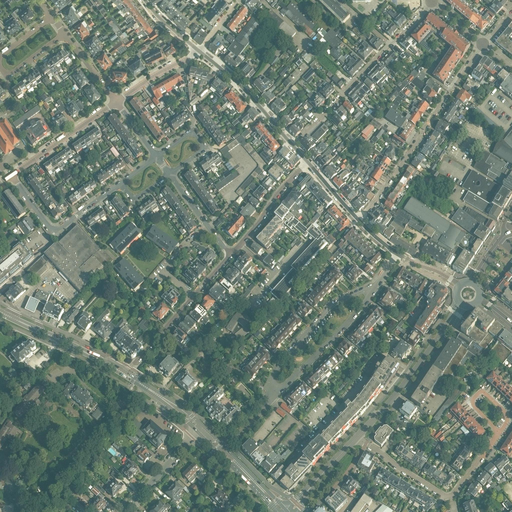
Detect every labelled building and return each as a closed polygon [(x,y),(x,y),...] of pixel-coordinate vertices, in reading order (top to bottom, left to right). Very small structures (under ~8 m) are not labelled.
[(89,0),(86,3),(92,11),(96,7),(90,0),(89,0)] [(120,10),(120,9),(122,8),(132,1),(131,0),(124,0),(122,2),(117,5),(120,10)] [(162,0),(157,6),(162,10),(169,1),(170,0),(162,0)] [(222,10),(226,6),(219,0),(216,4),(222,10)] [(250,4),(251,3),(249,0),(245,4),(250,10),(254,14),(256,11),(257,10),(255,8),(254,9),(253,7),(250,4)] [(258,0),(249,0),(251,3),(250,4),(253,7),(257,4),(258,6),(257,7),(259,9),(260,9),(262,7),(261,5),(259,2),(259,1),(258,0)] [(318,0),(343,24),(350,17),(332,0),(318,0)] [(450,6),(451,6),(455,10),(456,11),(463,4),(464,3),(466,0),(456,0),(450,6)] [(500,11),(503,8),(496,1),(494,3),(491,1),(490,0),(489,2),(490,3),(500,11)] [(128,10),(135,5),(132,1),(122,8),(120,9),(121,10),(123,9),(125,12),(128,10)] [(166,14),(172,7),(174,5),(169,1),(162,10),(166,14)] [(497,15),(500,11),(490,3),(489,2),(488,1),(487,2),(486,3),(491,7),(490,8),(497,15)] [(463,16),(464,17),(471,8),(472,7),(469,4),(467,7),(467,6),(468,5),(464,3),(463,4),(456,11),(457,12),(457,11),(461,15),(462,16),(463,16)] [(219,14),(222,10),(216,4),(212,8),(219,14)] [(76,10),(72,5),(70,7),(70,6),(63,12),(63,13),(64,15),(65,15),(67,17),(75,11),(76,10)] [(126,17),(128,15),(138,9),(135,5),(128,10),(125,12),(127,14),(125,15),(126,17)] [(174,5),(172,7),(166,14),(170,17),(180,7),(178,6),(176,8),(174,5)] [(24,11),(30,18),(33,15),(34,14),(29,7),(24,11)] [(174,21),(180,15),(182,13),(179,10),(181,8),(180,7),(170,17),(174,21)] [(304,25),(286,8),(285,7),(283,9),(280,12),(284,15),(285,14),(301,29),(304,25)] [(469,22),(470,22),(476,15),(477,13),(473,10),(474,8),(472,7),(471,8),(464,17),(465,18),(466,19),(470,22),(469,22)] [(21,12),(21,11),(18,8),(13,11),(13,12),(17,16),(19,15),(25,22),(27,20),(28,20),(29,19),(29,18),(30,18),(24,11),(21,12)] [(215,18),(219,14),(212,8),(209,12),(215,18)] [(239,12),(245,16),(248,12),(242,8),(239,12)] [(71,23),(79,18),(79,17),(80,16),(78,12),(78,11),(77,9),(76,10),(75,11),(67,17),(69,20),(69,21),(70,22),(71,22),(71,23)] [(127,23),(130,21),(134,18),(141,13),(138,9),(128,15),(126,17),(127,18),(125,20),(127,23)] [(472,23),(476,27),(484,18),(489,12),(486,10),(482,15),(479,12),(477,13),(476,15),(470,22),(472,24),(472,23)] [(290,39),(296,33),(271,11),(265,17),(271,22),(290,39)] [(17,29),(18,28),(18,27),(19,27),(18,26),(20,25),(15,18),(17,16),(13,12),(11,13),(13,16),(8,19),(15,29),(16,29),(17,29)] [(212,22),(215,19),(215,18),(209,12),(204,19),(209,24),(211,22),(212,22)] [(242,21),(245,16),(239,12),(236,16),(242,21)] [(484,18),(476,27),(478,29),(481,31),(483,31),(495,17),(489,12),(484,18)] [(126,26),(128,28),(134,23),(144,16),(141,13),(134,18),(130,21),(131,22),(126,26)] [(178,25),(184,19),(186,17),(182,13),(180,15),(174,21),(178,25)] [(394,16),(403,24),(406,20),(400,15),(399,17),(396,14),(394,16)] [(452,48),(464,55),(470,46),(432,15),(428,20),(427,19),(426,21),(424,24),(423,24),(433,33),(452,48)] [(137,28),(140,25),(147,20),(144,16),(134,23),(128,28),(130,27),(132,29),(136,26),(137,28)] [(263,25),(263,24),(254,16),(235,41),(228,50),(231,53),(224,61),(227,64),(236,53),(237,53),(240,55),(249,43),(251,41),(252,40),(254,37),(263,25)] [(238,24),(242,21),(236,16),(233,20),(238,24)] [(400,27),(403,24),(394,16),(393,18),(395,20),(394,22),(400,27)] [(183,29),(186,26),(188,23),(190,21),(186,17),(184,19),(178,25),(183,29)] [(270,23),(271,22),(265,17),(264,18),(266,20),(263,24),(263,25),(266,27),(270,23)] [(199,20),(207,27),(209,24),(201,18),(199,20)] [(4,24),(1,19),(0,19),(0,24),(2,28),(5,26),(10,32),(12,31),(13,31),(14,31),(15,30),(15,29),(8,19),(5,22),(6,22),(4,24)] [(112,28),(118,24),(115,20),(113,21),(110,24),(110,23),(109,24),(112,28)] [(136,32),(137,34),(141,31),(150,24),(147,20),(140,25),(137,28),(139,30),(136,32)] [(236,28),(238,24),(233,20),(230,24),(236,28)] [(85,27),(81,22),(74,27),(75,28),(74,28),(76,30),(77,30),(78,32),(85,27)] [(112,28),(109,24),(107,22),(101,26),(112,42),(119,37),(115,32),(112,28)] [(390,26),(388,24),(386,22),(384,24),(388,28),(394,34),(397,30),(392,25),(390,26)] [(90,26),(89,24),(85,27),(78,32),(80,34),(79,35),(81,37),(82,37),(89,32),(88,30),(91,27),(90,26)] [(116,31),(119,29),(121,28),(118,24),(112,28),(115,32),(116,31)] [(147,33),(153,28),(150,24),(141,31),(137,34),(139,36),(142,34),(141,34),(145,31),(147,33)] [(195,33),(196,32),(199,28),(194,24),(190,29),(195,33)] [(232,33),(236,28),(230,24),(227,28),(232,33)] [(388,28),(384,24),(382,26),(383,27),(382,29),(384,31),(391,37),(394,34),(388,28)] [(424,43),(433,33),(423,24),(422,26),(411,38),(428,53),(432,49),(431,49),(424,43)] [(251,41),(254,43),(255,44),(256,43),(267,28),(266,27),(263,25),(254,37),(252,40),(251,41)] [(339,45),(342,42),(336,37),(337,36),(341,31),(338,28),(334,32),(331,30),(327,34),(322,39),(327,44),(330,46),(333,49),(334,49),(336,47),(339,44),(339,45)] [(352,31),(359,38),(361,35),(357,31),(358,31),(355,28),(352,31)] [(151,38),(158,34),(155,29),(144,38),(145,39),(149,37),(148,35),(149,35),(151,38)] [(197,41),(204,31),(200,29),(193,39),(197,41)] [(502,36),(511,44),(511,32),(508,29),(507,31),(502,36)] [(322,39),(327,34),(322,30),(318,34),(322,39)] [(204,31),(197,41),(200,44),(207,34),(204,31)] [(377,51),(380,47),(373,40),(369,37),(368,35),(366,37),(368,39),(367,40),(370,43),(377,51)] [(410,40),(406,36),(403,40),(412,48),(417,53),(419,50),(415,47),(417,45),(411,39),(410,40)] [(505,52),(511,45),(511,44),(502,36),(495,44),(501,48),(505,52)] [(90,48),(97,42),(93,37),(86,42),(86,43),(86,44),(87,45),(88,45),(90,48)] [(112,55),(115,52),(125,45),(119,37),(111,43),(115,49),(110,53),(112,55)] [(373,40),(380,47),(383,44),(380,41),(376,37),(374,39),(373,40)] [(219,43),(221,45),(222,43),(217,39),(212,44),(208,49),(212,52),(219,43)] [(417,53),(412,48),(403,40),(399,43),(406,50),(408,49),(414,54),(415,55),(417,53)] [(97,42),(90,48),(92,50),(92,51),(93,53),(94,53),(101,48),(97,42)] [(278,46),(285,52),(288,48),(281,42),(278,46)] [(371,54),(374,51),(364,42),(362,44),(361,45),(364,48),(371,54)] [(167,46),(172,53),(177,50),(177,48),(171,43),(167,46)] [(216,55),(223,46),(221,45),(219,43),(212,52),(216,55)] [(308,65),(314,59),(314,58),(315,58),(317,56),(317,55),(324,48),(318,43),(309,53),(310,54),(303,61),(308,65)] [(165,47),(164,45),(161,47),(167,56),(172,53),(167,46),(165,47)] [(371,54),(364,48),(361,45),(359,47),(358,49),(361,52),(361,51),(368,57),(371,54)] [(396,47),(393,50),(405,63),(407,64),(409,62),(407,60),(410,57),(404,52),(403,54),(396,47)] [(444,85),(464,55),(452,48),(433,77),(444,85)] [(337,59),(338,60),(342,56),(336,52),(334,49),(333,49),(330,52),(330,54),(337,60),(337,59)] [(361,52),(358,49),(355,52),(364,60),(368,57),(361,51),(361,52)] [(155,52),(159,59),(164,57),(161,50),(155,52)] [(70,56),(68,57),(64,51),(59,55),(63,61),(65,63),(69,59),(70,60),(72,59),(70,56)] [(108,57),(104,52),(97,57),(98,58),(97,59),(99,61),(100,60),(101,63),(108,57)] [(148,64),(154,62),(150,55),(149,52),(147,53),(144,55),(145,57),(148,64)] [(154,62),(159,59),(155,52),(150,55),(154,62)] [(240,55),(237,53),(236,53),(227,64),(230,67),(232,65),(235,62),(237,58),(238,57),(240,55)] [(355,63),(361,68),(364,65),(356,57),(356,56),(353,53),(351,55),(357,61),(355,63)] [(395,62),(398,66),(401,68),(404,66),(396,58),(391,53),(388,56),(395,62)] [(59,64),(63,61),(59,55),(54,58),(59,64)] [(232,65),(230,67),(234,70),(244,59),(240,55),(238,57),(237,58),(235,62),(232,65)] [(105,68),(112,62),(114,61),(110,56),(108,57),(101,63),(103,65),(102,65),(104,68),(105,67),(105,68)] [(351,67),(352,66),(346,60),(342,56),(339,59),(342,62),(344,60),(345,61),(345,62),(346,62),(346,63),(351,67)] [(352,66),(358,71),(361,68),(355,63),(349,56),(346,60),(352,66)] [(395,68),(396,67),(398,66),(395,62),(388,56),(384,59),(390,64),(395,68)] [(270,64),(273,67),(279,59),(276,57),(270,64)] [(56,66),(59,64),(54,58),(50,62),(54,68),(56,66)] [(135,62),(139,69),(145,66),(140,58),(135,62)] [(294,63),(298,67),(302,63),(298,59),(294,63)] [(314,59),(308,65),(312,69),(315,72),(318,69),(315,66),(318,62),(314,59)] [(392,72),(395,68),(390,64),(384,59),(382,62),(385,65),(384,66),(385,67),(386,67),(392,72)] [(483,68),(488,61),(485,59),(484,59),(481,62),(479,64),(480,65),(479,65),(479,66),(475,72),(478,74),(480,72),(483,68)] [(489,61),(488,61),(483,68),(480,72),(482,74),(486,70),(487,71),(492,64),(489,61)] [(54,68),(50,62),(45,66),(49,72),(54,68)] [(134,73),(139,69),(135,62),(129,66),(134,73)] [(242,76),(250,67),(248,66),(244,62),(240,66),(243,69),(239,73),(242,76)] [(384,72),(388,77),(391,74),(386,70),(383,67),(379,64),(377,67),(383,73),(384,72)] [(491,75),(496,68),(492,64),(487,71),(487,72),(483,77),(484,78),(489,73),(491,75)] [(49,72),(45,66),(40,70),(44,75),(46,74),(48,77),(51,74),(49,72)] [(355,74),(358,71),(352,66),(351,67),(350,69),(355,74)] [(416,72),(419,75),(422,72),(424,69),(421,66),(416,72)] [(251,77),(256,72),(250,67),(242,76),(245,79),(249,75),(251,77)] [(281,77),(289,69),(285,67),(278,74),(281,77)] [(355,74),(350,69),(348,70),(345,67),(343,69),(352,77),(355,74)] [(385,80),(388,77),(384,72),(383,73),(377,67),(374,70),(380,75),(385,80)] [(496,68),(491,75),(495,79),(501,72),(501,71),(499,70),(498,70),(496,68)] [(273,72),(270,69),(265,76),(268,79),(273,72)] [(312,69),(307,73),(311,77),(316,72),(315,72),(312,69)] [(412,72),(410,75),(412,76),(415,79),(416,78),(419,75),(416,72),(413,69),(411,71),(412,72)] [(119,80),(120,71),(113,70),(113,72),(110,72),(110,76),(113,76),(113,79),(119,80)] [(374,70),(370,73),(380,82),(381,84),(385,80),(380,75),(374,70)] [(120,71),(119,80),(126,80),(126,77),(128,77),(129,74),(126,74),(126,71),(120,71)] [(197,86),(199,86),(200,85),(200,83),(201,79),(203,72),(197,71),(195,78),(195,81),(198,82),(197,86)] [(474,71),(471,76),(476,80),(474,82),(479,85),(484,79),(478,74),(475,72),(474,71)] [(200,85),(199,86),(200,86),(200,85),(203,86),(203,83),(207,83),(207,81),(211,82),(212,80),(213,76),(209,75),(209,73),(203,72),(201,79),(200,83),(200,85)] [(419,75),(416,78),(422,82),(427,76),(422,72),(419,75)] [(38,85),(41,83),(39,80),(40,78),(36,73),(31,76),(36,82),(38,85)] [(84,78),(80,73),(76,76),(74,74),(69,78),(71,80),(73,78),(74,80),(72,82),(75,85),(77,83),(84,78)] [(311,77),(307,73),(302,78),(306,82),(311,77)] [(383,86),(380,82),(370,73),(367,77),(375,84),(376,84),(381,88),(383,86)] [(504,84),(509,78),(503,73),(498,79),(504,84)] [(181,79),(179,75),(173,79),(177,85),(179,89),(187,85),(186,77),(181,79)] [(341,89),(344,86),(332,75),(329,78),(335,84),(341,89)] [(38,85),(36,82),(31,76),(26,80),(31,86),(33,89),(36,87),(34,85),(36,83),(38,85)] [(256,88),(266,80),(263,76),(259,80),(253,85),(256,88)] [(77,83),(75,85),(74,85),(79,91),(82,89),(81,88),(88,83),(84,78),(77,83)] [(411,83),(410,83),(414,86),(416,87),(420,90),(422,92),(423,92),(426,94),(433,100),(436,96),(436,95),(437,94),(432,90),(426,85),(425,85),(422,82),(416,78),(415,79),(411,83)] [(511,80),(509,78),(504,84),(500,89),(511,99),(511,130),(504,141),(511,148),(511,80)] [(174,87),(177,85),(173,79),(168,82),(172,88),(173,90),(175,89),(174,87)] [(403,83),(402,83),(402,84),(406,87),(408,85),(408,84),(410,82),(408,80),(407,79),(404,81),(404,82),(403,83)] [(431,79),(426,85),(432,90),(437,94),(439,92),(440,92),(441,90),(441,89),(434,83),(435,82),(431,79)] [(31,86),(26,80),(21,84),(26,90),(29,87),(31,90),(33,93),(34,94),(36,92),(35,92),(35,91),(33,89),(31,86)] [(216,92),(222,84),(217,80),(211,87),(216,92)] [(258,92),(268,83),(269,83),(266,80),(256,88),(257,89),(256,90),(258,92)] [(370,91),(372,89),(371,88),(374,85),(369,80),(364,85),(370,91)] [(466,85),(473,89),(475,91),(477,88),(478,89),(480,87),(469,80),(466,85)] [(166,91),(172,88),(168,82),(162,85),(166,91)] [(268,83),(258,92),(261,96),(269,89),(268,87),(271,84),(269,83),(268,83)] [(368,96),(371,93),(361,83),(358,86),(363,92),(363,91),(368,96)] [(410,83),(407,88),(412,92),(416,87),(414,86),(410,83)] [(16,87),(21,93),(23,92),(26,90),(21,84),(16,87)] [(219,99),(222,96),(224,94),(223,93),(227,88),(222,84),(216,92),(214,94),(216,97),(212,101),(214,104),(219,99)] [(335,91),(327,84),(325,87),(322,85),(321,87),(330,96),(335,91)] [(166,91),(162,85),(157,88),(161,94),(165,102),(168,101),(165,96),(168,94),(167,93),(166,91)] [(471,92),(473,89),(466,85),(463,88),(466,90),(465,91),(472,96),(473,93),(471,92)] [(367,97),(368,96),(363,91),(363,92),(358,86),(355,89),(361,95),(362,94),(365,97),(367,96),(367,97)] [(17,98),(22,95),(21,93),(16,87),(12,91),(17,98)] [(91,87),(84,92),(82,94),(85,98),(88,97),(94,92),(91,87)] [(326,100),(330,96),(321,87),(319,88),(322,90),(319,93),(326,100)] [(155,97),(161,94),(157,88),(152,91),(155,97)] [(198,95),(199,96),(201,98),(209,91),(206,88),(198,95)] [(354,90),(352,92),(358,98),(359,98),(359,99),(361,101),(364,98),(361,95),(355,89),(354,90)] [(265,102),(272,95),(268,91),(266,94),(266,93),(261,98),(265,102)] [(466,100),(469,101),(471,98),(464,93),(461,91),(459,95),(466,100)] [(88,97),(85,98),(84,99),(85,102),(88,100),(92,105),(99,99),(99,98),(94,92),(88,97)] [(223,104),(224,105),(229,101),(235,96),(231,92),(225,97),(227,100),(225,102),(225,101),(223,104)] [(348,96),(354,102),(357,105),(361,101),(359,99),(359,98),(358,98),(352,92),(348,96)] [(422,92),(422,94),(423,95),(425,96),(424,98),(423,99),(430,105),(430,104),(431,104),(432,102),(433,100),(426,94),(423,92),(422,92)] [(313,99),(311,96),(309,94),(307,96),(312,100),(311,101),(309,103),(308,102),(307,101),(305,103),(307,105),(311,109),(313,107),(316,110),(320,106),(313,99)] [(318,94),(313,99),(320,106),(325,101),(318,94)] [(272,95),(265,102),(268,105),(273,100),(275,98),(272,95)] [(465,102),(466,100),(459,95),(456,99),(466,105),(467,103),(465,102)] [(232,105),(239,100),(235,96),(229,101),(224,105),(224,106),(222,108),(223,109),(228,105),(230,103),(232,105)] [(274,112),(282,104),(283,104),(280,101),(282,100),(280,98),(270,108),(274,112)] [(130,104),(134,109),(140,104),(138,101),(139,100),(138,99),(136,99),(136,100),(131,104),(131,103),(130,104)] [(196,99),(190,105),(192,107),(198,101),(196,99)] [(414,99),(412,101),(415,102),(426,110),(427,109),(427,110),(427,109),(428,107),(429,106),(422,102),(420,104),(414,99)] [(232,105),(230,107),(233,109),(234,111),(236,109),(242,104),(239,100),(232,105)] [(453,104),(461,110),(463,107),(461,106),(462,104),(455,100),(453,104)] [(59,107),(63,112),(66,110),(60,101),(57,103),(59,107)] [(77,113),(79,111),(75,105),(76,105),(73,101),(68,105),(70,108),(67,110),(72,118),(78,114),(77,113)] [(80,111),(85,108),(81,102),(76,105),(80,111)] [(297,107),(293,110),(295,112),(303,105),(301,102),(296,106),(297,107)] [(349,113),(352,111),(354,109),(347,102),(343,107),(349,113)] [(415,102),(412,106),(416,109),(423,114),(426,110),(415,102)] [(134,109),(138,113),(144,109),(141,106),(143,105),(142,103),(140,104),(134,109)] [(242,104),(236,109),(240,114),(246,108),(242,104)] [(278,116),(284,110),(286,107),(282,104),(274,112),(278,116)] [(459,113),(460,112),(461,110),(453,104),(450,108),(457,112),(459,113)] [(185,123),(190,119),(185,113),(184,112),(187,110),(183,105),(181,107),(183,111),(178,114),(180,117),(185,123)] [(198,118),(202,123),(208,118),(209,117),(207,114),(208,114),(202,105),(198,108),(201,113),(202,111),(204,114),(198,118)] [(345,117),(347,115),(345,113),(346,112),(339,105),(336,108),(343,115),(344,116),(345,117)] [(62,115),(61,114),(63,112),(59,107),(57,108),(59,112),(54,115),(55,116),(56,119),(61,125),(66,122),(62,115)] [(410,107),(408,109),(414,113),(421,118),(423,114),(416,109),(415,111),(410,107)] [(138,113),(141,118),(147,114),(149,113),(145,108),(144,109),(138,113)] [(260,116),(253,108),(242,118),(241,116),(232,124),(234,126),(239,123),(241,125),(245,122),(246,124),(251,119),(253,121),(260,116)] [(336,108),(333,111),(343,121),(346,118),(345,117),(344,116),(343,115),(336,108)] [(459,113),(457,112),(450,108),(448,112),(454,116),(455,114),(457,116),(459,113)] [(353,116),(356,119),(362,113),(357,109),(354,113),(356,114),(353,116)] [(377,117),(375,115),(369,110),(367,113),(370,115),(367,118),(372,123),(373,121),(377,117)] [(400,130),(397,135),(406,141),(415,127),(391,111),(385,119),(400,130)] [(289,119),(292,117),(292,116),(295,113),(293,112),(290,114),(291,115),(288,117),(287,116),(280,121),(283,124),(289,119)] [(408,112),(406,114),(407,114),(418,122),(421,118),(414,113),(412,115),(408,112)] [(457,123),(459,120),(454,116),(448,112),(445,115),(454,121),(457,123)] [(286,128),(292,123),(291,121),(295,118),(294,117),(296,115),(295,113),(292,116),(292,117),(289,119),(283,124),(286,128)] [(143,121),(145,123),(151,119),(147,114),(141,118),(143,121)] [(407,114),(405,118),(407,120),(409,122),(415,126),(415,125),(416,125),(417,124),(417,123),(417,122),(418,122),(414,119),(407,114)] [(112,125),(118,120),(114,115),(108,120),(112,125)] [(457,123),(454,121),(445,115),(442,119),(449,124),(450,122),(454,126),(455,125),(458,128),(459,126),(456,123),(457,123)] [(338,127),(342,123),(336,116),(332,120),(338,127)] [(180,127),(185,123),(180,117),(175,121),(180,127)] [(202,123),(205,127),(211,123),(213,122),(210,117),(209,117),(208,118),(202,123)] [(56,129),(61,125),(56,119),(54,120),(55,121),(52,123),(56,129)] [(148,128),(154,123),(151,119),(145,123),(148,128)] [(294,126),(289,131),(291,134),(294,131),(295,132),(301,125),(301,124),(301,123),(300,122),(301,121),(299,119),(295,123),(296,124),(294,126)] [(0,154),(3,153),(5,155),(13,150),(11,147),(19,142),(5,120),(0,123),(0,154)] [(113,131),(115,130),(121,125),(118,120),(112,125),(110,126),(113,131)] [(51,134),(42,121),(35,126),(34,124),(32,124),(30,125),(30,127),(31,129),(29,130),(24,134),(33,146),(37,143),(37,142),(37,143),(36,142),(46,135),(46,136),(46,137),(51,134)] [(174,131),(180,127),(175,121),(170,125),(174,131)] [(380,129),(382,127),(373,121),(372,123),(370,125),(373,127),(379,131),(371,141),(375,144),(383,133),(384,132),(380,129)] [(444,123),(441,121),(438,125),(446,131),(448,128),(450,129),(451,127),(449,126),(445,123),(444,123)] [(205,127),(209,132),(215,128),(217,127),(213,122),(211,123),(205,127)] [(154,123),(148,128),(152,133),(158,128),(154,123)] [(253,138),(257,134),(264,129),(260,124),(253,129),(255,132),(251,136),(253,138)] [(119,134),(125,130),(121,125),(115,130),(119,134)] [(294,131),(291,134),(295,138),(301,132),(300,131),(301,130),(303,128),(303,127),(301,125),(295,132),(294,131)] [(324,125),(321,129),(323,131),(325,134),(329,130),(326,128),(324,125)] [(367,135),(373,127),(370,125),(361,133),(367,138),(369,136),(367,135)] [(443,135),(446,131),(438,125),(436,129),(438,131),(438,132),(443,135)] [(209,132),(212,137),(218,133),(221,131),(217,126),(217,127),(215,128),(209,132)] [(384,132),(383,133),(386,135),(389,131),(382,127),(380,129),(384,132)] [(155,137),(161,133),(158,128),(152,133),(155,137)] [(253,146),(257,142),(259,140),(261,139),(268,133),(264,129),(257,134),(253,138),(255,141),(251,144),(253,146)] [(304,150),(310,144),(309,143),(312,140),(316,143),(325,134),(323,131),(321,129),(311,138),(308,135),(307,137),(305,139),(305,138),(299,144),(304,150)] [(98,142),(101,141),(99,138),(101,136),(97,130),(92,133),(97,140),(98,142)] [(125,130),(119,134),(122,139),(128,135),(125,130)] [(247,130),(242,135),(245,138),(250,134),(247,130)] [(224,136),(221,131),(218,133),(212,137),(216,142),(222,138),(224,136)] [(434,132),(431,136),(442,143),(443,141),(442,140),(439,138),(440,136),(434,132)] [(99,143),(98,142),(97,140),(92,133),(87,137),(92,143),(92,144),(94,143),(96,145),(99,143)] [(161,133),(155,137),(159,142),(165,138),(161,133)] [(265,144),(272,138),(268,133),(261,139),(265,144)] [(126,144),(132,140),(128,135),(122,139),(126,144)] [(216,142),(220,147),(228,141),(224,136),(222,138),(216,142)] [(239,144),(242,145),(246,141),(242,136),(236,140),(239,144)] [(402,147),(405,143),(395,136),(391,141),(398,146),(399,145),(402,147)] [(431,136),(428,140),(435,145),(436,142),(438,143),(438,144),(440,145),(442,143),(431,136)] [(88,149),(93,146),(92,144),(92,143),(87,137),(82,140),(87,146),(88,149)] [(269,149),(276,143),(272,138),(265,144),(269,149)] [(387,148),(387,150),(388,151),(395,156),(399,151),(392,146),(390,145),(391,143),(392,143),(387,139),(385,142),(388,144),(387,146),(388,147),(387,148)] [(503,141),(501,139),(496,146),(493,154),(508,163),(511,165),(511,148),(504,141),(503,141)] [(87,146),(82,140),(77,144),(82,150),(84,152),(88,149),(87,146)] [(132,140),(126,144),(124,146),(127,150),(129,149),(136,144),(132,140)] [(428,140),(425,145),(431,148),(436,152),(437,152),(436,151),(439,147),(435,145),(428,140)] [(265,152),(267,154),(271,151),(273,153),(280,148),(276,143),(269,149),(267,150),(265,152)] [(310,144),(304,150),(307,153),(316,145),(313,143),(311,145),(310,144)] [(320,150),(322,148),(321,147),(324,145),(322,143),(317,147),(318,148),(316,149),(315,149),(309,154),(311,158),(318,152),(320,150)] [(77,153),(82,150),(77,144),(73,147),(77,153)] [(133,154),(139,149),(138,148),(136,144),(129,149),(133,154)] [(314,161),(321,155),(320,154),(325,149),(327,147),(325,144),(322,148),(320,150),(318,152),(311,158),(314,161)] [(366,156),(374,146),(371,144),(369,144),(367,146),(370,148),(365,155),(366,156)] [(423,148),(423,149),(429,153),(431,155),(432,155),(433,156),(434,153),(436,154),(437,152),(436,152),(431,148),(425,145),(423,148)] [(333,152),(335,150),(332,147),(322,157),(316,162),(319,166),(329,157),(330,155),(333,152)] [(119,155),(114,148),(110,150),(116,158),(119,155)] [(231,156),(228,152),(225,148),(220,151),(226,159),(231,156)] [(279,160),(280,159),(287,151),(284,148),(279,154),(280,156),(278,158),(279,160)] [(139,149),(133,154),(137,158),(143,154),(139,149)] [(385,155),(392,161),(395,156),(388,151),(387,150),(386,149),(382,155),(384,156),(385,155)] [(426,157),(428,155),(429,156),(429,157),(431,158),(433,156),(432,155),(431,155),(429,153),(423,149),(420,153),(426,157)] [(68,150),(64,153),(68,160),(69,161),(72,159),(71,157),(73,156),(68,150)] [(285,160),(291,154),(287,151),(280,159),(279,160),(281,161),(282,160),(283,159),(285,160)] [(485,164),(491,155),(484,151),(473,168),(480,172),(485,164)] [(268,166),(272,162),(272,161),(267,154),(265,152),(260,156),(268,166)] [(319,166),(322,169),(324,170),(328,166),(327,164),(336,156),(333,152),(330,155),(329,157),(319,166)] [(64,153),(59,157),(63,163),(68,160),(64,153)] [(211,158),(210,158),(215,164),(216,166),(216,167),(222,163),(216,154),(213,156),(213,155),(211,157),(211,158)] [(285,165),(286,164),(294,156),(291,154),(285,160),(286,161),(283,165),(284,165),(282,167),(281,165),(279,167),(282,169),(283,168),(285,165)] [(426,167),(426,166),(427,165),(423,161),(425,158),(419,154),(415,159),(421,163),(425,166),(426,167)] [(511,173),(504,168),(507,165),(491,155),(485,164),(488,166),(511,180),(511,173)] [(291,165),(296,159),(294,156),(286,164),(285,165),(287,167),(288,166),(289,167),(291,165)] [(58,166),(60,169),(65,166),(63,163),(59,157),(54,160),(58,166)] [(210,158),(205,162),(210,168),(211,170),(213,169),(216,167),(216,166),(215,164),(210,158)] [(379,158),(377,158),(377,159),(388,166),(391,163),(384,158),(382,160),(379,158)] [(291,165),(289,167),(292,170),(294,168),(300,162),(296,159),(291,165)] [(377,161),(376,162),(377,162),(376,164),(378,166),(385,170),(388,166),(377,159),(376,160),(377,161)] [(425,166),(421,163),(415,159),(411,165),(417,169),(419,166),(424,169),(426,167),(425,166)] [(53,170),(58,166),(54,160),(49,164),(53,170)] [(120,161),(115,164),(120,171),(125,167),(120,161)] [(258,165),(258,168),(263,171),(267,166),(263,161),(258,165)] [(114,162),(109,166),(111,168),(115,174),(120,171),(115,164),(114,162)] [(205,162),(200,166),(206,174),(211,170),(210,168),(205,162)] [(372,167),(376,170),(383,174),(385,170),(378,166),(376,164),(374,166),(372,164),(372,163),(370,162),(368,165),(372,167)] [(234,170),(233,169),(231,166),(229,164),(229,163),(225,165),(230,173),(234,170)] [(48,173),(51,171),(53,174),(55,173),(53,170),(49,164),(44,167),(48,173)] [(342,170),(345,167),(342,164),(339,167),(337,168),(336,169),(327,177),(330,179),(331,179),(337,174),(336,173),(338,171),(339,170),(338,170),(340,168),(342,170)] [(511,180),(488,166),(485,164),(480,172),(502,186),(504,187),(503,189),(511,194),(511,180)] [(336,169),(332,165),(330,167),(329,167),(328,168),(328,169),(324,173),(327,177),(336,169)] [(106,171),(110,178),(115,174),(111,168),(109,166),(104,169),(106,171)] [(271,176),(274,179),(277,181),(284,173),(276,166),(275,167),(271,171),(268,174),(271,176)] [(410,167),(406,173),(411,176),(415,179),(416,176),(415,175),(417,172),(410,167)] [(370,169),(369,171),(380,178),(383,174),(376,170),(375,171),(371,169),(371,170),(370,169)] [(106,171),(101,175),(106,181),(110,178),(106,171)] [(347,175),(347,176),(350,173),(347,171),(346,172),(345,172),(339,178),(338,177),(333,182),(336,186),(344,179),(344,178),(347,175)] [(377,182),(380,178),(369,171),(368,172),(369,173),(368,173),(372,176),(370,178),(377,182)] [(502,189),(472,171),(462,188),(469,192),(474,195),(476,196),(502,213),(503,211),(511,197),(511,196),(511,194),(503,189),(502,189)] [(193,175),(191,172),(185,177),(188,182),(194,177),(195,178),(195,177),(196,176),(195,174),(193,175)] [(101,185),(106,181),(101,175),(100,173),(95,177),(101,185)] [(271,176),(268,179),(261,173),(259,175),(259,176),(264,180),(272,187),(275,183),(272,180),(274,179),(271,176)] [(408,180),(411,176),(406,173),(403,178),(408,181),(412,184),(413,181),(411,180),(410,182),(408,180)] [(36,181),(36,180),(38,179),(35,174),(27,180),(30,185),(36,181)] [(346,178),(347,176),(347,175),(344,178),(344,179),(336,186),(339,190),(345,184),(344,182),(347,179),(346,178)] [(268,191),(272,187),(264,180),(259,176),(257,178),(262,182),(264,184),(261,187),(264,189),(265,188),(268,191)] [(305,186),(312,179),(309,176),(307,176),(295,190),(299,193),(305,186)] [(200,181),(198,179),(197,180),(195,177),(195,178),(194,177),(188,182),(192,186),(198,182),(200,181)] [(370,184),(374,187),(377,183),(367,177),(364,181),(370,184)] [(403,178),(399,183),(404,187),(407,183),(409,184),(408,185),(410,186),(411,187),(413,184),(412,184),(411,184),(408,181),(403,178)] [(309,190),(315,183),(312,179),(305,186),(307,188),(304,191),(301,194),(303,196),(303,195),(306,193),(309,190)] [(92,182),(91,180),(86,183),(92,191),(97,187),(92,181),(92,182)] [(340,191),(344,194),(353,186),(354,184),(355,183),(356,183),(357,182),(356,181),(355,180),(354,181),(351,185),(350,184),(348,187),(346,185),(340,191)] [(365,185),(364,187),(371,191),(374,187),(370,184),(364,181),(363,180),(361,182),(365,185)] [(34,190),(40,185),(36,181),(30,185),(34,190)] [(192,186),(195,191),(201,187),(202,187),(203,186),(202,184),(200,185),(200,184),(198,182),(192,186)] [(86,183),(85,183),(81,186),(87,195),(92,191),(86,183)] [(312,194),(319,187),(315,183),(309,190),(306,193),(303,195),(304,197),(310,192),(312,194)] [(344,194),(347,198),(353,192),(351,191),(354,188),(356,186),(358,184),(356,183),(355,183),(354,184),(353,186),(344,194)] [(404,195),(405,193),(404,192),(404,191),(402,190),(404,187),(399,183),(395,189),(400,192),(402,194),(404,195)] [(252,184),(250,185),(251,186),(253,188),(255,189),(263,197),(265,196),(264,196),(267,193),(263,190),(264,189),(261,187),(258,190),(256,188),(254,186),(252,184)] [(43,190),(40,185),(34,190),(37,195),(43,190)] [(248,187),(253,191),(255,193),(253,196),(259,201),(262,198),(262,199),(263,197),(255,189),(253,188),(251,186),(250,185),(250,186),(249,186),(249,187),(248,187)] [(82,198),(83,198),(87,195),(81,186),(76,189),(82,198)] [(359,192),(360,193),(362,192),(365,189),(362,188),(360,186),(356,189),(353,192),(347,198),(348,199),(350,202),(350,201),(350,202),(351,201),(353,200),(357,196),(358,195),(356,193),(359,191),(359,192)] [(195,191),(199,196),(205,192),(202,187),(201,187),(195,191)] [(308,202),(310,203),(313,200),(316,198),(322,191),(319,187),(312,194),(314,196),(311,199),(308,202)] [(37,195),(41,199),(47,195),(45,193),(47,191),(46,188),(43,190),(37,195)] [(497,222),(502,213),(476,196),(474,195),(469,192),(462,188),(468,192),(463,201),(497,222)] [(71,193),(78,202),(82,198),(76,189),(71,193)] [(166,198),(172,194),(168,189),(162,193),(164,196),(163,197),(164,199),(166,198)] [(358,211),(360,211),(364,207),(369,201),(366,198),(370,193),(365,189),(362,192),(360,193),(357,197),(358,198),(359,199),(353,205),(358,211)] [(404,195),(402,194),(400,192),(395,189),(392,194),(397,198),(399,195),(403,197),(404,195)] [(199,196),(202,201),(208,196),(211,195),(207,190),(205,192),(199,196)] [(18,219),(25,214),(9,191),(2,197),(18,219)] [(291,194),(301,203),(303,201),(300,198),(301,196),(294,191),(291,194)] [(317,199),(319,201),(325,194),(322,191),(316,198),(313,200),(310,203),(311,205),(314,202),(317,199)] [(72,205),(77,202),(78,202),(71,193),(69,195),(71,197),(68,199),(72,205)] [(172,194),(166,198),(169,203),(175,199),(172,194)] [(300,208),(303,204),(301,203),(291,194),(288,198),(297,206),(300,208)] [(314,206),(312,208),(316,212),(318,210),(320,208),(319,208),(322,205),(329,198),(325,194),(319,201),(321,204),(316,208),(314,206)] [(392,194),(388,200),(393,203),(397,198),(392,194)] [(51,196),(49,198),(47,195),(41,199),(44,204),(50,200),(53,198),(51,196)] [(202,201),(206,206),(212,201),(214,200),(212,198),(211,199),(209,197),(208,196),(202,201)] [(255,209),(259,204),(251,197),(250,196),(248,198),(251,201),(249,203),(255,209)] [(48,209),(54,205),(56,203),(53,198),(50,200),(44,204),(45,205),(48,209)] [(116,208),(122,203),(118,198),(110,204),(112,206),(113,205),(116,208)] [(297,212),(300,209),(300,208),(297,206),(288,198),(285,202),(297,212)] [(318,214),(321,216),(322,215),(320,211),(324,207),(326,209),(333,202),(329,198),(322,205),(319,208),(320,208),(318,210),(316,212),(318,214)] [(439,243),(437,246),(451,254),(456,246),(457,246),(458,247),(459,245),(459,246),(459,245),(468,251),(467,251),(474,256),(474,255),(475,256),(476,255),(477,255),(482,247),(481,246),(482,245),(456,227),(456,226),(452,223),(451,224),(412,198),(404,210),(443,237),(439,243)] [(173,208),(179,203),(175,199),(169,203),(173,208)] [(158,208),(157,206),(152,200),(147,204),(152,210),(153,212),(158,208)] [(206,206),(210,211),(216,206),(217,205),(214,200),(212,201),(206,206)] [(395,214),(397,212),(392,209),(394,206),(388,201),(387,202),(386,202),(385,203),(386,204),(384,206),(391,211),(392,212),(395,214)] [(297,212),(285,202),(281,206),(288,212),(290,210),(292,212),(291,214),(298,220),(301,216),(297,213),(297,212)] [(48,209),(52,214),(58,210),(60,208),(56,203),(54,205),(48,209)] [(126,209),(122,203),(116,208),(113,209),(117,215),(120,213),(126,209)] [(179,203),(173,208),(176,213),(182,208),(179,203)] [(146,214),(152,210),(147,204),(142,208),(146,214)] [(244,210),(252,217),(253,215),(256,212),(249,205),(245,210),(244,210)] [(216,206),(210,211),(213,215),(219,211),(216,206)] [(330,216),(336,210),(333,206),(327,212),(328,214),(325,217),(325,218),(326,219),(327,219),(330,216)] [(378,210),(377,208),(374,211),(366,220),(369,223),(378,214),(383,209),(381,207),(378,210)] [(466,207),(463,212),(466,214),(475,222),(476,222),(477,223),(484,229),(485,228),(491,232),(492,233),(495,228),(493,228),(495,225),(466,207)] [(137,212),(138,213),(143,220),(148,216),(146,214),(142,208),(137,212)] [(182,208),(176,213),(179,216),(177,217),(178,219),(180,217),(186,213),(182,208)] [(282,208),(275,216),(292,231),(294,228),(305,238),(308,234),(318,242),(293,270),(293,271),(271,295),(280,303),(302,278),(323,256),(328,251),(332,246),(332,245),(326,240),(326,239),(323,236),(319,233),(316,229),(312,225),(311,226),(308,230),(305,228),(297,221),(282,208)] [(126,209),(120,213),(121,216),(119,217),(121,220),(129,214),(126,209)] [(250,218),(252,217),(244,210),(245,210),(243,209),(241,211),(243,212),(240,215),(247,221),(250,218)] [(378,220),(381,217),(384,213),(385,211),(384,210),(383,209),(378,214),(369,223),(372,226),(378,220)] [(394,216),(397,218),(402,211),(399,209),(397,212),(395,214),(392,212),(391,211),(390,213),(394,216)] [(58,210),(52,214),(55,219),(61,214),(58,210)] [(96,214),(101,220),(106,217),(107,218),(110,223),(113,222),(108,215),(106,216),(101,210),(96,214)] [(333,219),(339,213),(336,210),(330,216),(327,219),(326,219),(323,222),(325,224),(329,220),(331,222),(333,219)] [(469,233),(483,244),(488,237),(478,230),(479,229),(476,227),(478,225),(476,224),(477,223),(476,222),(475,222),(466,214),(463,212),(463,213),(460,210),(452,221),(469,233)] [(408,225),(411,219),(412,218),(402,211),(397,218),(395,219),(393,223),(392,224),(390,226),(390,227),(393,229),(394,229),(393,230),(396,231),(395,233),(401,237),(408,225)] [(186,213),(180,217),(182,220),(180,222),(182,224),(183,222),(189,218),(186,213)] [(333,219),(331,222),(332,223),(330,225),(332,227),(334,225),(337,223),(343,217),(339,213),(333,219)] [(96,224),(101,220),(96,214),(93,215),(94,216),(91,218),(96,224)] [(392,217),(388,214),(387,215),(385,218),(385,219),(385,218),(384,220),(376,229),(380,232),(385,227),(392,217)] [(235,222),(242,228),(247,223),(239,217),(237,219),(236,218),(234,221),(235,222)] [(337,223),(334,225),(335,227),(334,228),(336,230),(337,229),(340,226),(346,220),(343,217),(337,223)] [(385,218),(383,217),(382,218),(381,217),(378,220),(372,226),(376,229),(384,220),(385,218),(385,219),(385,218)] [(26,237),(32,233),(31,232),(36,228),(28,218),(18,225),(26,237)] [(91,228),(96,224),(91,218),(86,222),(91,228)] [(182,224),(185,229),(185,228),(187,227),(193,223),(189,218),(183,222),(182,224)] [(287,228),(276,219),(272,223),(280,229),(282,232),(283,232),(287,228)] [(422,233),(425,227),(411,219),(408,225),(422,233)] [(340,226),(337,229),(340,233),(343,230),(349,224),(346,220),(340,226)] [(238,234),(242,228),(235,222),(233,224),(232,223),(229,226),(238,234)] [(191,235),(194,233),(192,231),(197,228),(193,223),(187,227),(185,228),(191,235)] [(282,232),(280,229),(272,223),(269,227),(279,236),(282,232)] [(478,230),(488,237),(490,233),(484,229),(477,223),(476,224),(478,225),(476,227),(479,229),(478,230)] [(128,228),(137,238),(141,234),(135,229),(136,227),(132,224),(128,228)] [(58,243),(45,255),(42,258),(47,263),(50,260),(81,293),(112,262),(103,252),(101,252),(78,226),(59,244),(58,243)] [(233,239),(238,234),(229,226),(226,229),(228,230),(226,232),(233,239)] [(90,227),(87,230),(94,238),(97,235),(90,227)] [(150,241),(158,230),(153,227),(150,231),(151,232),(146,238),(150,241)] [(269,227),(265,231),(272,238),(276,241),(279,237),(279,236),(269,227)] [(391,232),(393,230),(394,229),(393,229),(390,227),(388,230),(383,236),(389,240),(394,234),(391,232)] [(431,239),(430,242),(437,246),(439,243),(443,237),(429,229),(426,227),(425,227),(422,234),(431,239)] [(134,241),(137,238),(128,228),(124,232),(134,241)] [(158,230),(150,241),(154,244),(162,233),(158,230)] [(344,245),(346,242),(346,243),(348,241),(354,234),(355,233),(351,230),(343,239),(337,246),(340,249),(340,250),(343,246),(344,245)] [(265,231),(261,236),(268,242),(272,245),(275,241),(272,238),(265,231)] [(131,245),(134,241),(124,232),(121,235),(131,245)] [(154,244),(158,247),(166,236),(162,233),(154,244)] [(356,240),(359,237),(356,234),(356,235),(354,234),(348,241),(351,245),(354,242),(354,241),(355,240),(356,240)] [(6,243),(10,248),(20,240),(16,235),(6,243)] [(118,239),(127,248),(131,245),(121,235),(118,239)] [(326,240),(332,245),(336,241),(330,235),(328,237),(326,239),(326,240)] [(397,237),(394,235),(390,241),(400,248),(414,257),(418,251),(420,248),(419,248),(421,244),(418,243),(416,246),(418,247),(416,250),(406,243),(404,242),(398,238),(397,237)] [(162,250),(170,239),(166,236),(158,247),(162,250)] [(256,241),(267,250),(272,245),(268,242),(261,236),(256,241)] [(359,243),(362,240),(360,238),(358,237),(359,237),(356,240),(355,240),(354,241),(354,242),(351,245),(355,248),(358,245),(358,244),(358,243),(359,243)] [(124,252),(127,248),(118,239),(114,242),(124,252)] [(166,253),(174,242),(170,239),(162,250),(166,253)] [(359,252),(366,244),(364,241),(363,242),(362,241),(363,240),(362,240),(359,243),(358,243),(358,244),(358,245),(355,248),(359,252)] [(422,252),(421,252),(430,256),(430,255),(433,257),(433,258),(445,264),(447,265),(447,266),(451,268),(451,267),(453,268),(453,269),(464,275),(468,268),(467,267),(469,265),(474,258),(457,247),(458,247),(457,246),(456,246),(451,254),(437,246),(430,242),(429,242),(428,241),(422,252)] [(120,255),(124,252),(114,242),(110,247),(114,250),(115,249),(120,255)] [(166,253),(170,256),(173,251),(175,249),(176,250),(179,245),(174,242),(166,253)] [(24,267),(34,258),(21,243),(0,261),(0,287),(8,281),(6,279),(9,276),(11,278),(21,270),(19,267),(22,265),(24,267)] [(197,245),(196,247),(202,253),(205,255),(212,262),(214,260),(215,259),(215,258),(216,257),(214,256),(214,255),(215,255),(215,253),(211,250),(210,250),(207,253),(204,251),(205,250),(205,249),(203,247),(202,248),(198,244),(197,245)] [(251,247),(252,248),(251,249),(257,254),(258,255),(261,252),(262,253),(263,254),(265,252),(255,244),(254,246),(253,246),(253,245),(251,247)] [(366,244),(359,252),(362,255),(370,248),(370,247),(368,245),(367,245),(366,244)] [(370,248),(362,255),(366,259),(374,251),(371,248),(371,249),(370,248)] [(328,261),(333,256),(328,251),(323,256),(328,261)] [(374,251),(366,259),(370,262),(377,254),(375,252),(374,252),(374,251)] [(342,256),(338,252),(337,252),(333,256),(328,261),(329,262),(333,266),(335,264),(338,260),(342,256)] [(251,262),(252,260),(245,254),(242,258),(245,261),(246,261),(249,264),(252,267),(257,272),(259,270),(257,269),(256,267),(256,266),(254,265),(251,262)] [(282,254),(275,262),(272,265),(274,267),(278,263),(280,264),(285,257),(282,254)] [(365,267),(370,270),(378,262),(381,260),(380,259),(381,258),(381,257),(378,254),(377,254),(370,262),(365,267)] [(201,260),(200,260),(201,260),(208,267),(210,264),(211,264),(212,263),(212,262),(205,255),(201,260)] [(274,267),(272,265),(275,262),(268,255),(262,261),(267,266),(267,265),(272,270),(274,267)] [(32,277),(47,263),(42,258),(27,272),(32,277)] [(245,261),(242,258),(238,262),(242,266),(241,266),(245,269),(248,271),(252,267),(249,264),(246,261),(245,261)] [(192,264),(195,267),(202,273),(206,269),(200,264),(199,263),(199,262),(196,259),(192,264)] [(114,268),(118,273),(128,264),(125,260),(119,265),(118,264),(114,268)] [(246,274),(248,271),(245,269),(241,266),(242,266),(238,262),(234,266),(241,273),(243,271),(246,274)] [(346,268),(350,271),(358,278),(362,274),(355,267),(350,263),(349,265),(353,269),(350,271),(346,268)] [(122,276),(131,267),(128,264),(118,273),(122,276)] [(198,278),(202,273),(195,267),(192,264),(188,269),(191,272),(195,275),(198,278)] [(131,267),(122,276),(125,280),(135,271),(131,267)] [(340,280),(341,280),(343,278),(343,277),(335,270),(335,269),(332,267),(328,272),(329,273),(331,275),(339,282),(339,281),(340,280)] [(233,268),(229,273),(236,279),(238,281),(238,282),(241,284),(243,282),(240,279),(243,277),(240,274),(237,272),(233,268)] [(358,279),(358,278),(350,271),(346,268),(342,272),(354,283),(356,280),(356,281),(358,279)] [(403,275),(405,272),(406,271),(401,269),(390,287),(395,290),(395,289),(399,291),(401,287),(398,285),(399,283),(400,280),(402,277),(402,276),(402,275),(403,275)] [(100,276),(106,281),(110,276),(105,271),(100,276)] [(128,283),(138,275),(135,271),(125,280),(128,283)] [(183,275),(186,278),(187,279),(186,280),(189,283),(189,284),(190,285),(192,283),(193,284),(197,279),(190,273),(187,271),(183,275)] [(326,278),(334,286),(334,285),(335,284),(336,285),(339,282),(331,275),(329,273),(328,272),(324,276),(326,278)] [(407,277),(409,274),(405,272),(403,275),(402,275),(402,276),(402,277),(400,280),(399,283),(398,285),(401,287),(402,287),(404,283),(406,279),(406,278),(407,277)] [(225,278),(231,284),(234,287),(238,282),(238,281),(236,279),(229,273),(224,278),(225,278)] [(412,280),(414,277),(409,274),(407,277),(406,278),(406,279),(404,283),(409,286),(411,282),(411,281),(411,280),(412,280)] [(505,294),(511,285),(511,276),(508,274),(495,291),(495,292),(502,298),(505,294)] [(138,275),(128,283),(131,287),(141,279),(138,275)] [(334,286),(326,278),(324,276),(321,279),(319,277),(318,279),(322,283),(330,290),(330,289),(331,288),(332,288),(334,286)] [(416,283),(418,279),(414,277),(412,280),(411,280),(411,281),(411,282),(409,286),(413,288),(415,285),(415,284),(415,283),(416,283)] [(139,287),(144,282),(141,279),(131,287),(135,292),(140,288),(139,287)] [(423,282),(418,279),(416,283),(415,283),(415,284),(415,285),(413,288),(417,290),(418,291),(423,282)] [(228,292),(229,293),(233,288),(224,280),(222,282),(221,282),(219,283),(220,285),(228,292)] [(417,293),(420,294),(421,295),(427,284),(423,281),(423,282),(418,291),(417,293)] [(11,293),(7,297),(9,299),(10,300),(10,299),(13,302),(14,301),(15,301),(16,301),(19,298),(23,294),(26,292),(18,284),(18,283),(14,287),(14,288),(11,290),(10,292),(11,293)] [(328,293),(330,290),(322,283),(318,287),(326,295),(326,294),(327,292),(328,293)] [(423,336),(441,312),(439,311),(444,304),(442,303),(449,293),(435,283),(422,298),(424,300),(423,301),(426,303),(429,306),(426,310),(428,311),(414,330),(423,336)] [(223,296),(226,293),(217,285),(213,290),(223,300),(225,298),(223,296)] [(511,285),(505,294),(502,298),(501,299),(511,308),(511,285)] [(176,303),(181,298),(177,295),(179,293),(171,286),(169,288),(171,289),(168,292),(170,294),(169,296),(176,303)] [(318,287),(314,292),(322,299),(322,298),(323,297),(324,297),(326,295),(318,287)] [(210,290),(208,293),(211,295),(210,296),(209,297),(216,303),(218,301),(220,303),(223,300),(213,290),(212,289),(210,290)] [(400,300),(402,297),(397,294),(396,295),(388,289),(384,294),(385,295),(393,300),(395,302),(396,302),(399,299),(400,300)] [(418,291),(417,290),(416,292),(416,293),(415,295),(413,297),(412,300),(416,302),(420,294),(417,293),(418,291)] [(50,295),(40,291),(36,295),(34,300),(39,302),(45,305),(46,305),(50,295)] [(320,301),(322,299),(314,292),(310,296),(318,304),(318,303),(319,301),(320,301)] [(176,303),(169,296),(166,294),(161,299),(172,308),(176,303)] [(382,300),(390,306),(393,300),(385,295),(384,297),(383,296),(381,299),(382,300)] [(314,308),(318,304),(310,296),(306,301),(314,308)] [(204,301),(204,302),(211,308),(213,310),(217,305),(215,303),(208,297),(206,299),(204,301)] [(34,313),(39,302),(34,300),(32,299),(27,310),(34,313)] [(72,307),(71,308),(74,310),(82,303),(78,300),(72,307)] [(386,311),(390,306),(382,300),(380,302),(380,301),(378,304),(379,304),(378,305),(386,311)] [(201,307),(207,313),(211,308),(204,302),(202,304),(202,305),(201,307)] [(155,307),(165,316),(165,315),(166,315),(167,314),(167,313),(169,311),(166,308),(166,307),(163,304),(162,303),(161,304),(160,303),(156,308),(155,307)] [(56,308),(50,305),(48,304),(43,314),(48,317),(51,318),(56,308)] [(301,309),(308,316),(311,313),(312,311),(304,304),(302,306),(303,306),(301,309)] [(56,308),(51,318),(54,320),(59,322),(64,312),(60,310),(60,308),(57,306),(56,308)] [(152,313),(151,314),(156,318),(157,318),(160,321),(165,316),(155,307),(151,312),(152,313)] [(206,314),(199,307),(194,312),(202,319),(207,323),(209,321),(204,316),(206,314)] [(372,311),(372,312),(380,318),(384,314),(376,307),(375,307),(373,309),(374,310),(372,311)] [(300,308),(295,312),(304,320),(305,318),(306,319),(308,316),(301,309),(300,308)] [(66,317),(64,320),(66,321),(66,322),(67,322),(67,323),(68,324),(69,324),(70,325),(73,321),(74,322),(75,320),(74,319),(77,315),(78,313),(75,310),(73,313),(71,317),(68,315),(66,317)] [(99,336),(100,336),(107,328),(111,324),(111,323),(109,325),(109,324),(109,323),(108,321),(106,321),(103,319),(107,315),(108,315),(109,314),(109,312),(107,310),(95,322),(99,326),(96,329),(97,330),(95,332),(97,334),(97,335),(98,336),(99,336)] [(487,334),(494,324),(478,311),(461,332),(463,334),(477,345),(479,347),(479,346),(488,335),(487,334)] [(207,323),(202,319),(194,312),(190,316),(198,324),(200,321),(205,325),(207,323)] [(248,322),(244,318),(245,316),(239,312),(233,318),(234,319),(231,322),(226,329),(232,332),(233,332),(235,334),(235,335),(239,340),(245,335),(245,334),(248,332),(249,332),(254,326),(250,321),(248,322)] [(369,317),(376,324),(376,323),(380,327),(382,325),(380,324),(382,321),(381,320),(380,319),(380,318),(372,312),(369,315),(370,316),(369,317)] [(86,332),(92,325),(89,322),(90,321),(88,319),(90,317),(85,313),(79,320),(81,322),(78,325),(86,332)] [(293,315),(289,319),(297,326),(297,327),(302,322),(293,315)] [(364,321),(372,328),(376,324),(369,317),(368,316),(366,319),(366,320),(365,321),(364,321)] [(184,323),(192,330),(196,325),(188,318),(185,321),(186,322),(184,323)] [(113,331),(117,335),(124,327),(127,323),(123,319),(116,327),(111,324),(107,328),(100,336),(100,337),(101,339),(102,338),(105,340),(106,338),(107,339),(108,338),(109,339),(110,338),(109,337),(111,334),(113,331)] [(289,319),(285,324),(293,331),(295,328),(297,326),(289,319)] [(152,325),(148,320),(144,324),(143,326),(148,330),(152,325)] [(362,324),(361,326),(368,333),(372,328),(364,321),(362,323),(362,324)] [(197,335),(192,330),(184,323),(183,325),(182,325),(180,328),(192,340),(197,335)] [(285,324),(281,328),(289,335),(289,336),(292,333),(291,332),(293,331),(285,324)] [(498,342),(506,332),(495,324),(494,324),(487,334),(488,335),(479,346),(479,347),(485,351),(495,339),(498,342)] [(356,330),(364,337),(368,333),(361,326),(360,325),(358,328),(357,330),(356,330)] [(116,338),(113,342),(120,348),(130,336),(131,335),(133,332),(126,326),(125,328),(122,331),(116,338)] [(278,327),(275,330),(277,333),(285,339),(285,340),(287,337),(289,335),(281,328),(279,327),(278,328),(278,327)] [(274,333),(271,336),(281,344),(280,344),(281,344),(284,342),(283,341),(285,340),(285,339),(277,333),(275,330),(273,329),(272,331),(274,333)] [(406,334),(407,335),(417,342),(421,337),(414,332),(412,335),(403,329),(402,330),(401,332),(403,333),(404,332),(407,334),(406,334)] [(175,333),(175,335),(185,344),(186,345),(191,340),(187,337),(186,337),(179,330),(177,332),(176,332),(175,333)] [(353,335),(360,341),(364,337),(356,330),(354,333),(353,335)] [(511,337),(506,332),(498,342),(488,354),(499,363),(502,365),(511,352),(511,337)] [(352,334),(348,339),(361,350),(362,349),(361,347),(363,344),(362,343),(360,342),(360,341),(353,335),(352,334)] [(417,342),(407,335),(406,334),(403,339),(406,342),(414,347),(417,342)] [(479,360),(485,351),(479,347),(477,345),(461,334),(455,343),(462,347),(461,347),(466,350),(466,351),(468,352),(479,360)] [(126,354),(137,342),(133,339),(133,340),(131,338),(132,336),(131,335),(130,336),(120,348),(123,350),(122,352),(124,354),(126,354)] [(173,339),(171,342),(181,351),(184,348),(186,345),(185,344),(175,335),(173,337),(173,339)] [(271,335),(267,340),(270,342),(277,348),(277,349),(281,346),(280,345),(280,344),(281,344),(271,336),(271,335)] [(137,342),(126,354),(132,359),(134,359),(136,356),(142,350),(143,348),(139,345),(143,340),(143,339),(141,337),(139,340),(137,342)] [(266,347),(273,353),(274,354),(276,351),(277,349),(277,348),(270,342),(267,340),(263,344),(266,347)] [(449,380),(468,352),(466,351),(466,350),(461,347),(462,347),(455,343),(452,340),(433,369),(449,380)] [(344,343),(341,345),(349,352),(350,354),(352,351),(354,353),(358,350),(350,343),(349,344),(346,341),(344,343)] [(36,348),(31,342),(26,346),(25,345),(21,349),(20,349),(19,349),(17,350),(16,352),(17,352),(12,356),(9,359),(13,363),(16,361),(19,366),(24,362),(26,363),(29,360),(28,359),(33,355),(31,352),(36,348)] [(405,356),(406,357),(411,350),(401,342),(400,343),(398,342),(395,347),(397,348),(391,356),(395,358),(396,357),(397,357),(397,356),(402,360),(405,356)] [(346,355),(349,352),(341,345),(339,348),(337,350),(345,357),(347,355),(346,355)] [(256,350),(256,351),(263,357),(264,356),(264,357),(264,358),(267,361),(268,361),(272,357),(262,348),(260,347),(258,352),(256,350)] [(258,355),(256,358),(259,361),(260,361),(261,361),(260,363),(263,365),(267,361),(264,358),(264,357),(264,356),(263,357),(256,351),(255,352),(258,355)] [(182,352),(180,355),(182,357),(180,359),(184,362),(186,360),(188,362),(191,359),(189,358),(185,354),(182,352)] [(332,357),(339,364),(343,360),(335,352),(331,357),(332,357)] [(511,368),(511,352),(502,365),(510,371),(511,368)] [(470,354),(468,358),(475,363),(477,359),(470,354)] [(327,361),(334,369),(339,364),(332,357),(330,359),(329,358),(327,361)] [(181,368),(170,358),(169,359),(159,370),(160,370),(159,370),(159,372),(162,374),(163,374),(164,373),(165,375),(164,376),(167,378),(168,377),(169,377),(172,374),(174,376),(181,368)] [(259,369),(263,365),(260,363),(261,361),(260,361),(259,361),(256,358),(252,363),(255,365),(256,366),(256,367),(259,369)] [(373,380),(372,381),(375,383),(383,389),(385,390),(396,372),(397,373),(399,371),(398,370),(400,367),(388,359),(381,368),(378,366),(376,369),(379,371),(373,380)] [(244,364),(248,367),(251,370),(252,369),(252,370),(252,371),(255,374),(259,369),(256,367),(256,366),(255,365),(252,363),(248,360),(244,364)] [(323,365),(323,366),(330,373),(334,369),(327,361),(326,363),(325,362),(323,365)] [(250,381),(251,381),(257,375),(255,374),(252,371),(252,370),(252,369),(251,370),(248,367),(244,364),(242,366),(244,368),(242,370),(249,377),(248,378),(248,380),(250,381)] [(321,367),(318,369),(319,370),(326,377),(327,378),(330,376),(332,374),(330,373),(323,366),(321,367)] [(227,368),(223,373),(228,377),(233,371),(229,367),(227,368)] [(356,373),(351,368),(347,373),(351,377),(356,373)] [(449,380),(433,369),(424,382),(411,401),(420,408),(434,389),(440,393),(449,380)] [(189,394),(198,384),(187,375),(189,373),(185,370),(175,381),(179,384),(178,385),(189,394)] [(314,373),(315,374),(322,381),(323,383),(324,383),(328,379),(327,379),(327,378),(326,377),(319,370),(317,371),(314,373)] [(492,385),(499,377),(494,373),(487,380),(492,385)] [(322,381),(315,374),(314,375),(313,374),(309,377),(310,378),(317,385),(319,382),(321,385),(322,384),(323,383),(322,381)] [(497,389),(504,382),(499,377),(492,385),(497,389)] [(305,382),(312,389),(317,385),(310,378),(308,379),(307,379),(305,381),(305,382)] [(55,386),(46,379),(42,384),(51,391),(55,386)] [(384,390),(385,390),(383,389),(375,383),(372,381),(372,380),(371,381),(359,400),(358,401),(355,404),(352,407),(348,404),(345,408),(348,411),(320,440),(329,449),(368,409),(368,408),(371,404),(381,391),(382,391),(383,391),(384,390)] [(501,394),(508,386),(504,382),(497,389),(501,394)] [(78,390),(71,384),(68,387),(66,385),(64,387),(62,389),(65,391),(62,395),(68,400),(72,397),(71,397),(72,398),(86,410),(87,410),(91,413),(93,414),(92,416),(93,418),(96,421),(98,421),(105,414),(104,412),(100,409),(103,406),(99,403),(97,405),(94,402),(89,398),(90,396),(85,392),(84,393),(79,389),(78,390)] [(298,388),(305,396),(310,391),(303,384),(298,388)] [(37,400),(45,391),(38,386),(28,397),(27,396),(23,401),(24,402),(14,414),(20,419),(28,410),(37,418),(45,408),(47,410),(52,405),(47,401),(43,406),(37,400)] [(506,398),(511,391),(511,389),(508,386),(501,394),(506,398)] [(301,400),(305,396),(298,388),(294,393),(301,400)] [(228,414),(217,402),(223,396),(218,390),(204,404),(209,409),(207,411),(211,415),(211,416),(210,417),(213,420),(215,419),(219,423),(221,421),(226,426),(240,413),(235,407),(228,414)] [(297,404),(301,400),(294,393),(290,396),(289,396),(297,404)] [(292,408),(297,404),(289,396),(285,400),(290,406),(289,407),(292,410),(293,409),(292,408)] [(415,408),(407,402),(400,412),(405,417),(404,418),(408,422),(416,411),(417,412),(418,411),(419,412),(421,413),(421,414),(425,417),(427,414),(421,409),(417,406),(415,408)] [(288,408),(283,404),(281,407),(286,412),(286,411),(289,415),(292,411),(291,411),(292,410),(289,407),(288,408)] [(454,417),(462,410),(457,405),(450,412),(454,417)] [(284,419),(286,416),(279,409),(276,412),(284,419)] [(459,422),(466,415),(462,410),(454,417),(459,422)] [(463,426),(471,419),(466,415),(459,422),(463,426)] [(467,431),(475,424),(471,419),(463,426),(467,431)] [(0,434),(0,446),(2,447),(7,439),(16,444),(22,434),(10,426),(11,426),(10,426),(12,422),(8,420),(3,427),(4,428),(2,431),(0,434)] [(145,429),(135,420),(128,427),(140,439),(143,436),(141,434),(143,433),(152,441),(150,443),(158,450),(163,444),(163,445),(164,444),(163,444),(167,440),(166,440),(168,438),(154,425),(151,422),(145,429)] [(472,436),(479,428),(475,424),(467,431),(472,436)] [(393,432),(389,429),(387,427),(386,427),(384,427),(382,430),(381,428),(375,435),(376,437),(374,439),(375,440),(375,442),(378,444),(381,447),(385,443),(386,441),(389,441),(388,439),(393,432)] [(479,428),(472,436),(476,440),(484,433),(479,428)] [(150,459),(151,457),(144,449),(146,446),(132,433),(131,434),(128,438),(138,447),(132,452),(137,457),(135,459),(142,466),(144,463),(145,464),(149,460),(150,458),(150,459)] [(322,458),(323,456),(329,449),(320,440),(319,439),(302,457),(304,459),(312,467),(321,458),(322,458)] [(251,458),(265,444),(262,441),(258,445),(252,440),(250,442),(242,449),(250,458),(251,458)] [(265,461),(273,452),(265,444),(251,458),(252,459),(251,459),(259,467),(265,461)] [(395,453),(400,457),(405,450),(406,447),(404,446),(404,445),(402,444),(401,444),(399,446),(395,453)] [(469,457),(473,452),(463,445),(460,450),(462,452),(465,454),(469,457)] [(510,457),(511,453),(511,451),(505,446),(501,451),(510,457)] [(400,458),(405,461),(410,453),(412,450),(407,447),(406,447),(405,450),(400,457),(400,458)] [(118,451),(127,459),(124,463),(126,465),(124,467),(125,468),(126,469),(133,475),(134,475),(136,474),(135,473),(137,471),(131,464),(130,464),(131,463),(130,463),(133,460),(121,448),(118,451)] [(285,460),(291,453),(288,450),(285,454),(281,457),(283,459),(285,460)] [(458,457),(466,462),(469,457),(465,454),(462,452),(460,450),(459,450),(456,455),(458,457)] [(415,467),(415,468),(420,460),(422,457),(424,453),(423,452),(421,452),(420,454),(418,453),(417,454),(415,457),(410,464),(413,466),(415,467)] [(283,459),(281,457),(278,455),(277,456),(274,453),(268,459),(261,467),(269,475),(277,467),(276,467),(283,459)] [(362,459),(374,466),(376,463),(372,461),(374,458),(366,453),(362,459)] [(410,464),(415,457),(410,453),(405,461),(410,464)] [(452,460),(455,462),(462,467),(466,462),(458,457),(456,455),(452,460)] [(420,460),(415,468),(420,471),(427,460),(422,457),(420,460)] [(510,471),(511,469),(508,464),(509,463),(505,458),(503,457),(500,460),(509,469),(509,470),(510,471)] [(311,468),(312,467),(304,459),(295,468),(293,465),(279,481),(281,483),(280,484),(289,493),(299,482),(300,482),(302,480),(312,469),(311,468)] [(369,474),(374,466),(362,459),(359,464),(357,467),(369,474)] [(509,470),(509,469),(500,460),(496,463),(502,469),(504,468),(506,470),(507,471),(509,470)] [(458,472),(462,467),(455,462),(451,467),(458,472)] [(503,476),(503,475),(506,473),(502,469),(496,463),(493,465),(503,476)] [(199,470),(194,464),(188,470),(194,476),(197,478),(203,472),(200,469),(199,470)] [(427,475),(432,468),(426,464),(422,472),(427,475)] [(501,476),(491,465),(488,467),(498,478),(501,476)] [(276,481),(278,480),(286,471),(280,466),(271,477),(276,481)] [(498,478),(488,467),(488,468),(485,470),(484,470),(487,474),(488,473),(492,477),(493,476),(494,477),(495,479),(496,478),(497,479),(498,478)] [(432,479),(437,471),(432,468),(427,475),(430,477),(432,479)] [(122,473),(121,473),(122,474),(129,480),(130,479),(131,478),(132,478),(133,477),(133,476),(133,475),(126,469),(125,470),(124,472),(123,471),(122,473)] [(188,470),(183,476),(191,484),(197,478),(194,476),(188,470)] [(382,482),(387,473),(382,470),(376,479),(374,482),(379,485),(381,481),(382,482)] [(438,482),(442,474),(437,471),(432,479),(438,482)] [(489,484),(491,483),(490,482),(492,479),(483,472),(479,477),(487,483),(489,484)] [(386,484),(391,476),(387,473),(382,482),(386,484)] [(448,477),(443,485),(447,487),(457,474),(454,473),(452,475),(450,473),(447,477),(448,477)] [(443,485),(448,477),(447,477),(442,474),(438,482),(442,485),(443,485)] [(391,487),(396,479),(391,476),(386,484),(391,487)] [(483,487),(487,483),(479,477),(476,481),(483,487)] [(346,483),(354,489),(358,484),(350,478),(348,481),(346,483)] [(396,490),(401,482),(396,479),(391,487),(396,490)] [(109,481),(107,483),(111,486),(118,492),(119,490),(120,490),(122,489),(122,488),(116,483),(116,482),(115,481),(113,484),(109,481)] [(401,493),(406,485),(401,482),(396,490),(401,493)] [(107,483),(106,485),(107,486),(107,487),(108,489),(106,491),(110,494),(113,497),(115,497),(116,495),(116,494),(118,492),(111,486),(107,483)] [(351,494),(354,489),(346,483),(344,485),(345,486),(343,488),(351,494)] [(471,488),(478,494),(482,489),(478,486),(475,483),(471,488)] [(171,487),(171,488),(171,489),(178,495),(182,490),(176,484),(173,486),(172,486),(171,486),(171,487)] [(103,495),(106,492),(98,485),(95,488),(103,495)] [(194,494),(199,489),(194,485),(190,490),(194,494)] [(406,496),(411,488),(406,485),(401,493),(406,496)] [(411,499),(416,491),(411,488),(406,496),(411,499)] [(474,498),(478,494),(471,488),(466,495),(469,498),(470,496),(471,496),(474,498)] [(167,493),(166,494),(171,498),(173,500),(176,503),(180,497),(178,495),(171,489),(169,491),(168,491),(167,491),(167,492),(167,493)] [(217,503),(218,504),(226,496),(225,496),(218,489),(214,492),(216,494),(216,495),(212,499),(215,501),(213,504),(215,506),(217,503)] [(325,503),(334,511),(336,511),(347,501),(337,491),(325,503)] [(416,502),(420,494),(416,491),(411,499),(416,502)] [(420,505),(425,497),(420,494),(416,502),(420,505)] [(226,496),(218,504),(221,507),(219,509),(221,511),(226,511),(223,509),(231,501),(226,496)] [(365,511),(373,502),(365,496),(352,511),(365,511)] [(425,508),(430,500),(425,497),(420,505),(425,508),(423,511),(425,508)] [(94,503),(102,509),(103,509),(104,508),(104,507),(106,504),(99,498),(94,503)] [(75,500),(78,503),(86,510),(89,507),(81,499),(80,500),(76,499),(75,500)] [(425,508),(423,511),(424,511),(425,511),(427,511),(435,503),(430,500),(425,508)] [(160,502),(155,507),(160,511),(165,511),(166,511),(168,509),(169,510),(169,509),(171,507),(168,504),(165,507),(160,502)] [(85,511),(87,511),(86,510),(78,503),(76,506),(80,509),(80,511),(81,511),(85,511)] [(102,510),(102,509),(94,503),(90,507),(95,511),(100,511),(102,511),(102,510)] [(462,511),(471,511),(476,510),(473,503),(463,506),(464,510),(462,510),(462,511)]
